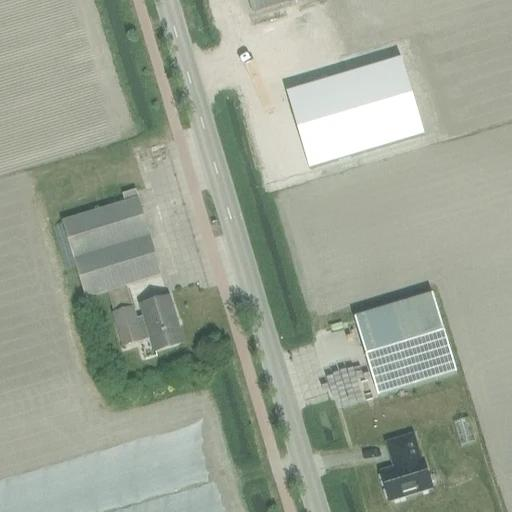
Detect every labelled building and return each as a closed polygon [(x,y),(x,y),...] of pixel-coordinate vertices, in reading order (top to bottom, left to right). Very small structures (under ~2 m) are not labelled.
[(300,0),(249,0),(254,14),(300,0)] [(402,60),(287,94),(310,170),(425,136),(402,60)] [(184,344),(178,326),(169,298),(140,307),(144,318),(137,320),(127,287),(162,276),(138,199),(139,199),(136,191),(122,196),(125,204),(63,223),(87,300),(108,294),(115,316),(114,316),(124,347),(150,339),(155,353),(184,344)] [(433,297),(356,320),(379,398),(457,375),(433,297)] [(387,444),(392,463),(394,462),(396,469),(381,473),(390,503),(432,490),(423,461),(421,461),(414,436),(387,444)]
